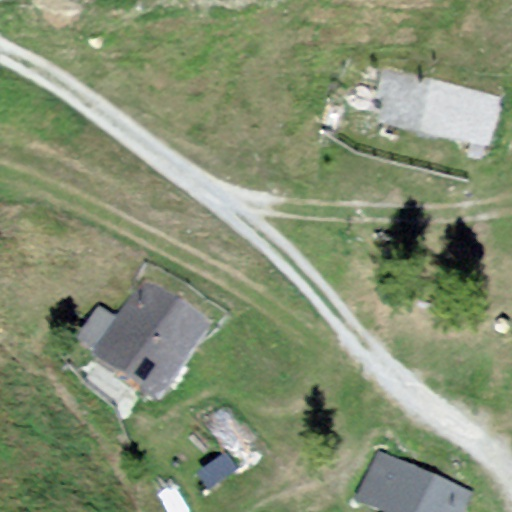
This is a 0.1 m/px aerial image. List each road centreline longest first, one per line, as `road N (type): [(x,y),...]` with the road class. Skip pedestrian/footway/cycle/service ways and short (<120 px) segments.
road 1 (track): [(202,189),(369,351),(511,470)]
road 2 (track): [(0,57),(202,189)]
